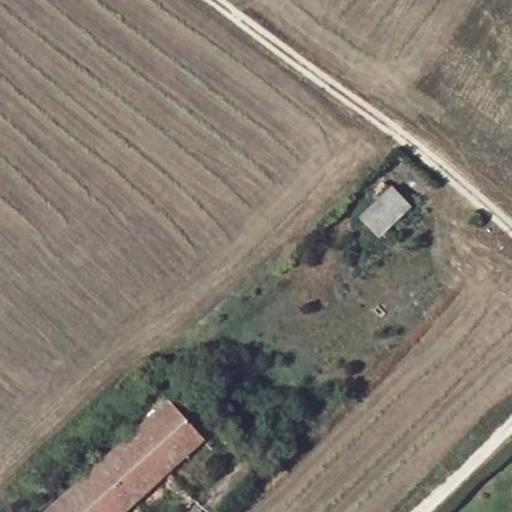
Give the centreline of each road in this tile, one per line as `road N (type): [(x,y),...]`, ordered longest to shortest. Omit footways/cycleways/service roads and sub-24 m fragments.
road 1 (track): [(511,231),(217,0)]
road 2 (track): [(419,511),(511,422)]
